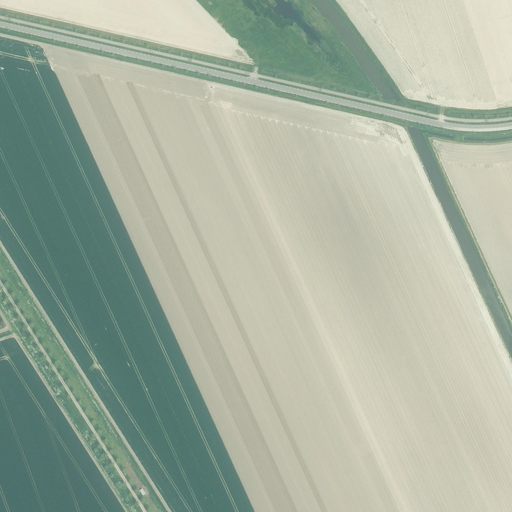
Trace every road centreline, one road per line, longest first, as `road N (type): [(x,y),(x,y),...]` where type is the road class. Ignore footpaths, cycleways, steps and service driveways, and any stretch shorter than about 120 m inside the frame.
road 1 (tertiary): [(0,24),(441,124),(511,125)]
road 2 (track): [(511,313),(428,137),(511,141)]
road 3 (unclassified): [(147,511),(0,279)]
